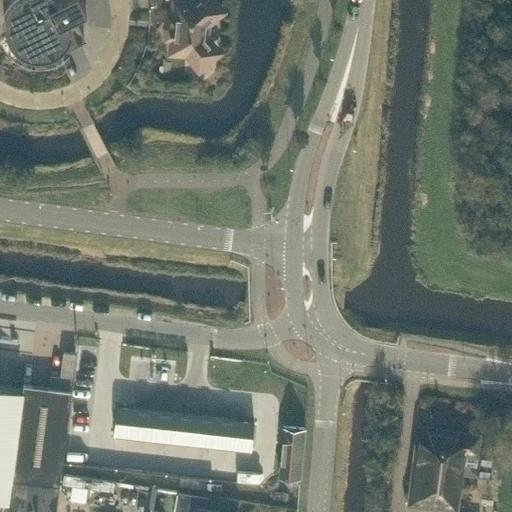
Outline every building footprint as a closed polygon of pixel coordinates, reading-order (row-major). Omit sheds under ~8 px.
[(9,0),(9,1),(5,9),(4,18),(5,27),(8,35),(13,42),(20,47),(27,51),(36,52),(44,52),(53,49),(55,54),(56,53),(55,52),(77,42),(77,43),(78,42),(77,39),(83,36),(72,13),(85,6),(82,0),(9,0)] [(222,10),(213,0),(192,0),(190,3),(174,1),(173,16),(170,16),(168,22),(169,22),(168,30),(167,30),(168,37),(171,37),(170,51),(185,52),(190,58),(194,61),(199,62),(204,62),(208,59),(211,55),(213,50),(212,45),(210,41),(205,35),(207,23),(222,10)] [(222,71),(214,85),(224,90),(232,77),(222,71)] [(62,352),(59,374),(71,376),(74,353),(62,352)] [(95,372),(93,399),(116,401),(118,374),(95,372)] [(21,383),(20,387),(0,383),(0,497),(7,499),(4,511),(54,511),(72,390),(21,383)] [(132,406),(115,404),(112,432),(130,434),(132,406)] [(236,418),(233,446),(250,447),(253,420),(236,418)] [(416,425),(407,506),(452,511),(456,511),(464,454),(477,456),(479,435),(416,425)] [(282,426),(276,477),(286,477),(285,483),(297,484),(298,477),(302,477),(305,428),(282,426)] [(83,458),(119,464),(123,444),(87,437),(83,458)] [(490,448),(490,466),(504,467),(505,449),(490,448)] [(232,511),(208,507),(209,495),(177,491),(173,511),(232,511)]
